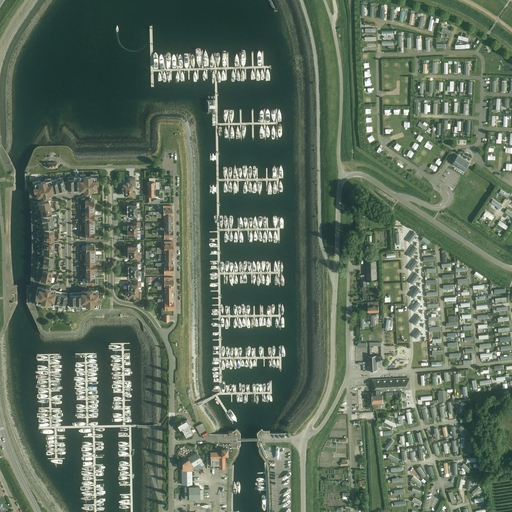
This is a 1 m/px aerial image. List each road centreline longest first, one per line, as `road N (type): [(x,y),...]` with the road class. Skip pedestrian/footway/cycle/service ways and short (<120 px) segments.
road 1 (unclassified): [(300,439),(330,382),(343,179)]
road 2 (unclassified): [(511,269),(367,177),(343,179)]
road 3 (unclassified): [(343,179),(340,66),(324,0)]
road 4 (residential): [(171,511),(171,354),(162,334)]
road 5 (residential): [(162,334),(176,321),(174,167)]
road 6 (unclassified): [(354,511),(345,381)]
road 7 (residential): [(162,334),(142,308),(114,298),(110,240)]
road 8 (unclassified): [(345,381),(348,273),(359,267)]
